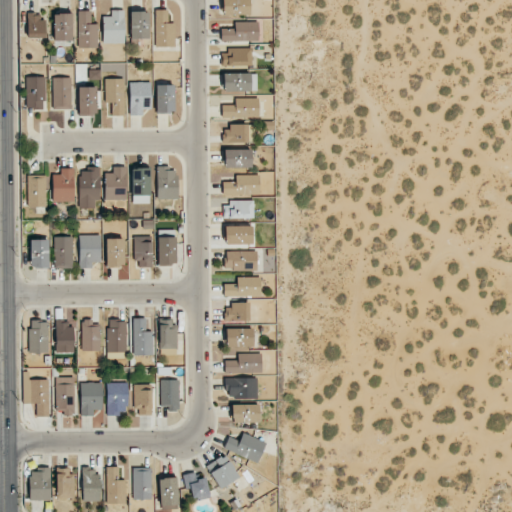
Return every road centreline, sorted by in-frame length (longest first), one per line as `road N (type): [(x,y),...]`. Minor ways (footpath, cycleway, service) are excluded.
road 1 (residential): [(0,443),(167,442),(183,439),(192,425),(192,0)]
road 2 (residential): [(0,296),(195,296)]
road 3 (residential): [(45,141),(193,141)]
